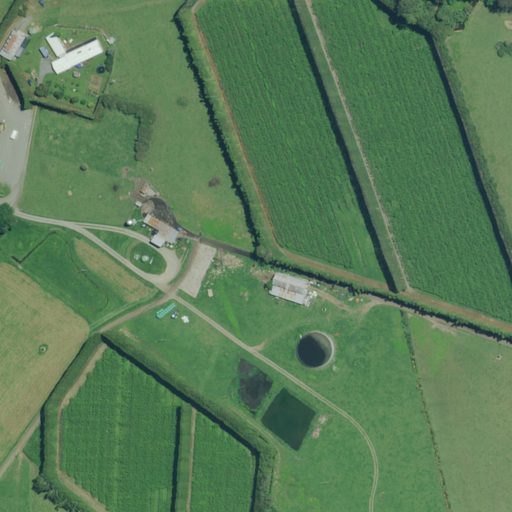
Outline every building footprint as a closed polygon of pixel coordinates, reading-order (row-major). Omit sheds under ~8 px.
[(26,37),(14,31),(1,54),(13,60),(26,37)] [(68,51),(57,33),(48,38),(60,57),(68,51)] [(112,36),(107,40),(112,45),(116,41),(112,36)] [(61,57),(62,59),(54,63),(60,74),(105,52),(99,40),(69,55),(68,53),(61,57)] [(181,233),(149,215),(144,223),(161,232),(155,242),(165,248),(168,241),(174,244),(181,233)] [(311,283),(280,273),(273,294),(304,304),(311,283)]
